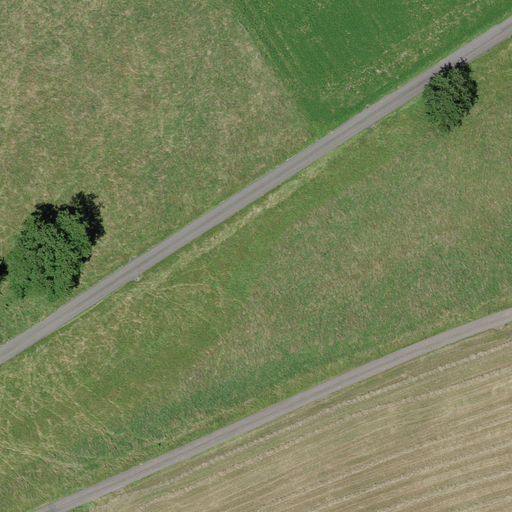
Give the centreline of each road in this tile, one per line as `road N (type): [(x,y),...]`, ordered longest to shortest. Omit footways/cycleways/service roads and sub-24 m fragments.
road 1 (unclassified): [(511,42),(0,362)]
road 2 (unclassified): [(511,317),(50,511)]
